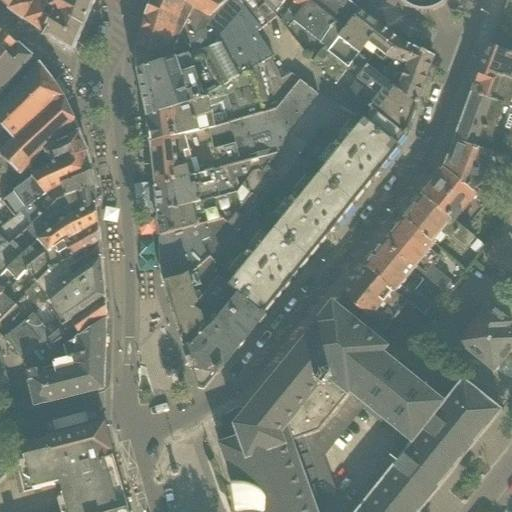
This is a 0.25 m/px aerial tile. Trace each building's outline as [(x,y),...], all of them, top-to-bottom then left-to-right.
[(0,0),(7,5),(8,7),(9,8),(9,9),(10,11),(15,0),(0,0)] [(15,0),(10,11),(25,21),(36,0),(15,0)] [(36,0),(25,21),(43,34),(48,25),(48,26),(55,14),(47,10),(52,0),(36,0)] [(43,34),(74,53),(86,27),(96,0),(52,0),(47,10),(55,14),(48,26),(48,25),(43,34)] [(176,0),(154,0),(147,16),(138,52),(139,72),(188,57),(193,66),(204,60),(220,89),(272,59),(274,58),(258,33),(264,29),(242,3),(239,0),(230,0),(229,1),(228,0),(210,17),(193,9),(176,0)] [(227,0),(176,0),(193,9),(210,17),(228,0),(227,0)] [(264,29),(278,17),(275,15),(262,0),(239,0),(242,3),(264,29)] [(262,0),(275,15),(286,0),(262,0)] [(281,23),(287,31),(294,23),(310,0),(290,0),(295,4),(281,23)] [(360,11),(346,0),(310,0),(294,23),(330,50),(360,11)] [(399,0),(401,2),(403,4),(405,6),(409,8),(412,10),(415,11),(418,12),(421,12),(424,13),(428,12),(431,12),(434,11),(437,10),(439,9),(442,7),(446,4),(448,2),(449,0),(399,0)] [(330,50),(317,67),(337,84),(356,59),(381,27),(360,11),(330,50)] [(374,55),(383,62),(400,42),(381,27),(356,59),(366,66),(374,55)] [(511,39),(496,33),(491,47),(482,69),(511,80),(511,39)] [(0,66),(18,46),(4,34),(0,38),(0,66)] [(434,57),(400,42),(383,62),(389,65),(384,80),(417,106),(435,59),(434,57)] [(0,97),(33,58),(18,46),(0,66),(0,97)] [(139,72),(149,119),(199,102),(220,89),(204,60),(193,66),(188,57),(139,72)] [(301,81),(296,77),(293,74),(283,80),(272,59),(220,89),(199,102),(149,119),(151,145),(278,110),(293,91),(301,81)] [(0,136),(53,82),(40,66),(0,110),(0,136)] [(357,81),(378,97),(370,110),(372,112),(405,138),(417,106),(384,80),(367,68),(357,81)] [(511,80),(482,69),(473,94),(511,108),(511,109),(511,80)] [(319,95),(301,81),(293,91),(310,105),(319,95)] [(66,100),(58,89),(53,82),(0,136),(0,161),(61,104),(65,100),(66,100)] [(156,188),(278,154),(283,149),(287,134),(310,105),(293,91),(278,110),(151,145),(156,188)] [(510,162),(511,155),(511,109),(511,108),(473,94),(455,142),(493,156),(510,162)] [(40,160),(75,120),(65,100),(61,104),(0,161),(0,168),(18,185),(40,160)] [(405,138),(372,112),(367,118),(343,149),(340,146),(336,151),(339,153),(320,176),(355,204),(374,182),(382,173),(381,172),(400,149),(399,148),(398,147),(399,146),(402,142),(405,138)] [(88,153),(75,120),(40,160),(47,172),(88,153)] [(445,171),(474,194),(482,185),(493,156),(455,142),(445,171)] [(3,201),(17,218),(0,229),(15,243),(16,242),(46,216),(35,205),(53,194),(62,185),(93,174),(88,153),(47,172),(40,160),(18,185),(3,201)] [(268,167),(278,154),(156,188),(159,217),(220,198),(238,193),(256,169),(262,174),(268,167)] [(277,174),(268,167),(262,174),(267,178),(268,186),(277,174)] [(0,202),(2,200),(3,201),(18,185),(0,168),(0,202)] [(159,217),(161,237),(204,225),(223,220),(232,227),(233,228),(268,186),(267,178),(262,174),(256,169),(238,193),(220,198),(159,217)] [(475,224),(463,216),(478,198),(474,194),(445,171),(423,197),(468,233),(475,224)] [(58,203),(96,187),(93,174),(62,185),(53,194),(35,205),(46,216),(58,203)] [(275,232),(310,259),(328,237),(329,237),(337,228),(336,227),(355,204),(320,176),(298,203),(295,201),(292,205),(294,208),(275,232)] [(97,208),(96,187),(58,203),(46,216),(16,242),(27,254),(71,219),(97,208)] [(468,233),(423,197),(404,221),(432,244),(441,233),(464,252),(474,239),(468,233)] [(64,243),(100,228),(97,208),(71,219),(27,254),(0,279),(0,299),(12,288),(22,278),(28,271),(64,243)] [(222,241),(232,227),(223,220),(204,225),(208,234),(218,232),(222,241)] [(404,221),(385,245),(415,269),(416,268),(443,291),(451,282),(432,267),(441,256),(431,249),(434,245),(432,244),(404,221)] [(196,270),(210,257),(216,251),(215,250),(222,241),(218,232),(208,234),(204,225),(161,237),(160,237),(160,269),(163,284),(166,283),(173,281),(179,279),(183,277),(193,271),(196,270)] [(101,242),(100,228),(64,243),(28,271),(22,278),(12,288),(0,299),(0,323),(17,307),(28,297),(26,295),(27,295),(38,284),(38,285),(51,273),(101,242)] [(0,256),(15,243),(0,229),(0,256)] [(292,282),(310,259),(275,232),(257,255),(247,246),(239,256),(249,264),(230,288),(239,294),(239,296),(247,303),(265,315),(266,316),(266,315),(265,314),(284,292),(285,292),(292,283),(292,282)] [(471,249),(478,255),(485,247),(478,241),(471,249)] [(0,279),(27,254),(16,242),(15,243),(0,256),(0,279)] [(77,277),(102,262),(101,242),(51,273),(38,285),(38,284),(27,295),(26,295),(28,297),(17,307),(0,323),(0,335),(6,341),(29,318),(39,311),(77,277)] [(408,302),(424,315),(432,305),(414,290),(422,280),(412,272),(415,269),(385,245),(365,269),(408,302)] [(195,310),(215,283),(216,263),(210,257),(196,270),(193,271),(183,277),(179,279),(173,281),(166,283),(168,293),(175,316),(195,310)] [(103,277),(102,262),(77,277),(39,311),(29,318),(6,341),(25,361),(29,375),(45,370),(44,367),(43,366),(32,354),(106,296),(103,277)] [(365,269),(342,297),(385,331),(399,314),(408,302),(365,269)] [(215,283),(195,310),(175,316),(186,351),(191,349),(219,322),(239,296),(239,294),(230,288),(219,279),(215,283)] [(43,366),(109,319),(106,296),(32,354),(43,366)] [(206,355),(247,303),(239,296),(219,322),(191,349),(186,351),(191,365),(207,359),(206,355)] [(204,390),(206,388),(258,324),(265,315),(247,303),(206,355),(207,359),(191,365),(199,389),(204,390)] [(387,349),(335,307),(236,428),(240,439),(248,460),(317,436),(324,458),(366,407),(412,443),(444,404),(383,355),(387,349)] [(511,335),(500,326),(504,321),(487,307),(474,323),(474,324),(471,328),(472,329),(461,343),(495,370),(511,348),(511,335)] [(109,319),(43,366),(44,367),(107,351),(109,319)] [(29,375),(32,389),(35,403),(34,404),(35,406),(35,407),(101,390),(106,384),(107,351),(44,367),(45,370),(29,375)] [(16,409),(16,408),(6,370),(0,376),(0,395),(14,409),(16,409)] [(221,446),(244,511),(412,511),(497,407),(463,380),(444,404),(412,443),(403,456),(357,511),(330,511),(328,504),(339,500),(337,495),(324,458),(317,436),(248,460),(240,439),(221,446)] [(113,453),(106,426),(50,440),(51,442),(44,443),(44,442),(23,447),(25,453),(26,459),(14,471),(18,491),(117,466),(113,453)] [(0,482),(14,471),(26,459),(25,453),(0,476),(0,482)] [(54,511),(129,511),(117,466),(18,491),(19,495),(60,484),(67,508),(54,511)]
